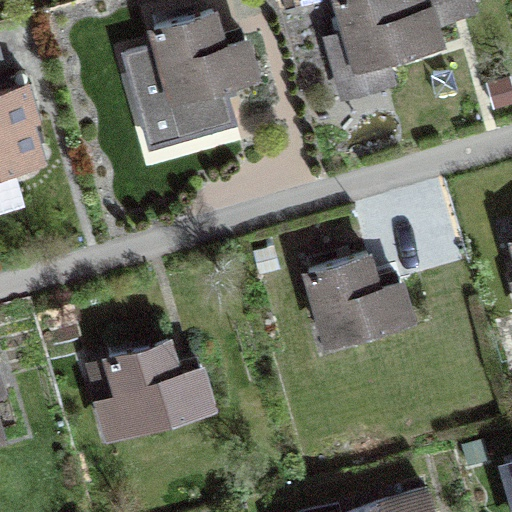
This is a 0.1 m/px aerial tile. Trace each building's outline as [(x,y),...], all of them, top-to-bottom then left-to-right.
[(440,0),(341,0),(351,33),(331,39),(338,66),(442,37),(432,2),(440,0)] [(224,35),(215,2),(151,20),(156,39),(127,47),(133,69),(162,61),(182,133),(236,118),(226,80),(259,71),(247,29),(224,35)] [(0,167),(47,154),(25,77),(0,83),(0,167)] [(374,279),(364,244),(309,260),(332,338),(412,315),(400,272),(374,279)] [(178,365),(167,330),(109,349),(133,423),(213,397),(201,358),(178,365)] [(434,511),(427,485),(336,511),(434,511)]
